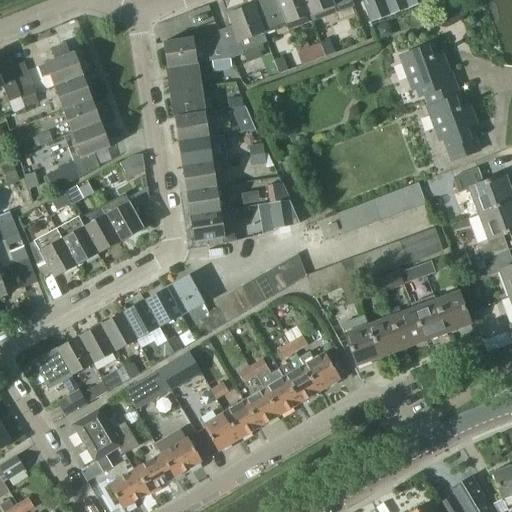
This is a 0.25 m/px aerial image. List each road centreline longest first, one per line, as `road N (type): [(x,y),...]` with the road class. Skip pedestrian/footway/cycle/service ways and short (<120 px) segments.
road 1 (residential): [(0,350),(168,251),(136,15)]
road 2 (residential): [(174,511),(375,392),(389,396),(418,448)]
road 3 (residential): [(82,511),(0,377)]
road 4 (residential): [(136,15),(88,1),(0,35)]
road 5 (tertiary): [(313,511),(418,448)]
